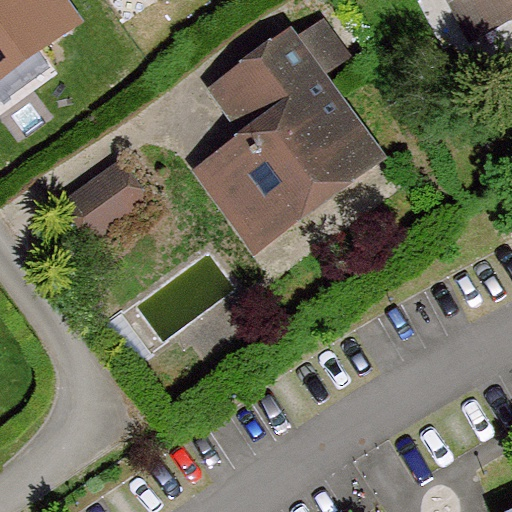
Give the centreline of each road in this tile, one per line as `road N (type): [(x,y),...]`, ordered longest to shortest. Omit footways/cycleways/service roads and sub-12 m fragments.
road 1 (residential): [(511,329),(215,511)]
road 2 (residential): [(0,498),(77,445),(94,377),(0,247)]
